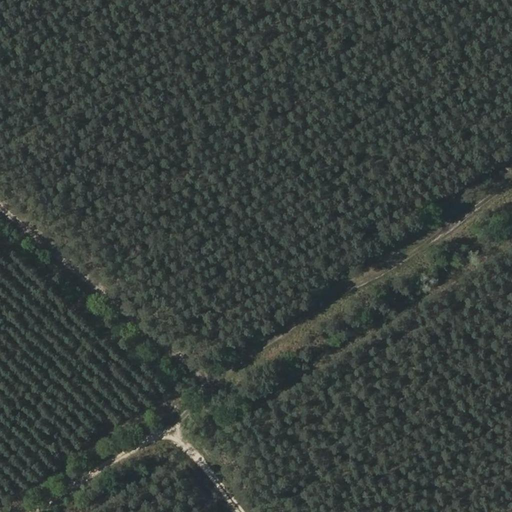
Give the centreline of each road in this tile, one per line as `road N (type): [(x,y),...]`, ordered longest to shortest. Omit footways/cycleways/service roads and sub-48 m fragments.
road 1 (track): [(511,179),(211,385),(171,431)]
road 2 (track): [(0,205),(211,385)]
road 3 (track): [(38,511),(171,431),(242,511)]
